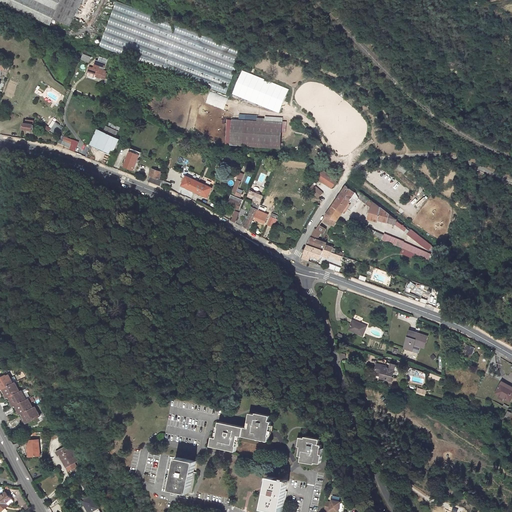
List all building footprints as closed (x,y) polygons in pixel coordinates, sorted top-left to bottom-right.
[(0,0),(0,5),(47,29),(51,21),(68,30),(82,0),(0,0)] [(227,94),(242,48),(115,7),(102,47),(142,60),(143,58),(211,80),(208,88),(227,94)] [(83,54),(81,60),(90,63),(92,57),(83,54)] [(100,83),(102,75),(95,73),(95,70),(100,72),(103,63),(95,60),(93,65),(92,65),(89,72),(85,71),(83,76),(92,79),(92,81),(96,82),(100,83)] [(0,62),(0,70),(7,72),(9,66),(0,62)] [(243,71),(234,94),(280,113),(289,89),(243,71)] [(212,92),(207,103),(227,109),(231,99),(212,92)] [(224,115),(226,110),(211,106),(210,110),(224,115)] [(21,123),(21,129),(28,130),(27,131),(31,132),(32,125),(31,125),(32,116),(30,116),(29,120),(26,120),(25,124),(21,123)] [(49,121),(39,129),(45,136),(55,128),(49,121)] [(258,121),(233,121),(232,146),(282,150),(284,123),(265,122),(258,121)] [(101,127),(91,149),(102,154),(109,139),(113,132),(101,127)] [(73,139),(65,136),(62,144),(70,147),(73,139)] [(115,142),(109,139),(102,154),(107,156),(115,142)] [(129,148),(120,167),(129,171),(137,155),(138,153),(129,148)] [(149,168),(144,182),(156,187),(158,181),(157,180),(159,174),(156,173),(156,170),(149,168)] [(338,180),(325,171),(318,182),(332,189),(338,180)] [(240,174),(236,173),(228,192),(233,194),(240,174)] [(182,177),(178,186),(185,190),(185,189),(198,195),(197,196),(203,199),(207,189),(182,177)] [(348,183),(326,216),(337,221),(351,202),(355,205),(359,199),(371,207),(369,216),(386,224),(390,216),(387,213),(348,183)] [(314,192),(318,196),(320,197),(324,191),(318,186),(316,187),(314,192)] [(253,205),(257,206),(261,198),(255,195),(255,194),(251,192),(250,193),(247,191),(244,198),(251,201),(251,202),(252,203),(252,204),(253,205)] [(240,201),(227,195),(223,204),(236,210),(240,201)] [(250,207),(240,229),(245,231),(255,211),(257,206),(253,205),(252,208),(250,207)] [(251,221),(261,225),(265,216),(260,214),(262,211),(259,209),(257,212),(255,211),(251,221)] [(242,212),(237,210),(231,224),(236,225),(242,212)] [(268,229),(272,221),(268,219),(264,227),(268,229)] [(390,219),(389,223),(395,225),(402,229),(404,231),(406,228),(402,225),(397,220),(390,219)] [(316,230),(308,244),(332,252),(333,247),(317,241),(318,238),(321,239),(325,230),(320,227),(318,230),(316,230)] [(411,229),(408,233),(428,250),(432,246),(411,229)] [(385,234),(383,241),(403,249),(401,253),(414,259),(416,254),(428,259),(432,253),(405,243),(404,242),(385,234)] [(308,244),(304,253),(303,254),(301,258),(309,261),(311,256),(320,259),(322,255),(329,258),(330,256),(336,258),(338,254),(332,252),(308,244)] [(367,327),(353,321),(349,331),(363,337),(367,327)] [(427,336),(408,331),(403,348),(411,351),(413,345),(423,348),(427,336)] [(474,348),(465,345),(461,354),(470,358),(474,348)] [(384,366),(376,364),(374,372),(381,374),(380,378),(392,380),(394,369),(383,367),(384,366)] [(441,382),(442,378),(432,374),(430,378),(441,382)] [(6,376),(0,378),(0,385),(0,386),(0,385),(0,389),(1,390),(3,389),(14,383),(11,378),(10,375),(7,377),(6,376)] [(14,383),(3,389),(6,394),(4,395),(6,399),(10,397),(21,391),(16,382),(14,383)] [(511,395),(511,388),(501,382),(495,393),(509,401),(511,395)] [(21,391),(10,397),(12,402),(11,403),(13,407),(16,405),(27,399),(23,390),(21,391)] [(27,399),(16,405),(19,410),(18,411),(20,415),(23,413),(34,407),(29,398),(27,399)] [(34,407),(23,413),(25,418),(24,419),(26,423),(40,415),(35,406),(34,407)] [(511,418),(505,415),(502,420),(511,424),(511,418)] [(247,432),(217,426),(216,432),(217,432),(215,442),(211,441),(209,450),(234,455),(235,449),(234,449),(236,439),(266,445),(267,439),(266,439),(269,426),(266,426),(267,421),(253,418),(252,420),(248,419),(247,427),(248,427),(247,432)] [(304,439),(299,438),(297,447),(299,448),(298,457),(300,458),(299,462),(314,465),(314,463),(319,464),(321,455),(319,455),(321,445),(318,445),(319,439),(305,436),(304,439)] [(39,439),(28,440),(29,449),(31,449),(31,457),(40,456),(39,439)] [(69,444),(56,451),(58,455),(59,454),(61,453),(64,458),(62,459),(66,467),(74,462),(78,460),(69,444)] [(196,461),(177,457),(170,490),(189,493),(196,461)] [(74,462),(66,467),(68,471),(76,466),(74,462)] [(277,477),(268,476),(262,508),(282,511),(288,479),(287,479),(288,473),(279,471),(277,477)] [(88,479),(83,482),(84,484),(83,484),(86,489),(92,486),(89,481),(88,479)] [(5,492),(0,495),(0,510),(12,501),(5,492)] [(94,496),(84,502),(87,506),(85,507),(87,511),(93,511),(98,508),(94,501),(96,500),(94,496)] [(332,501),(326,499),(324,509),(329,510),(330,509),(339,511),(341,500),(340,500),(333,499),(332,498),(332,501)]
